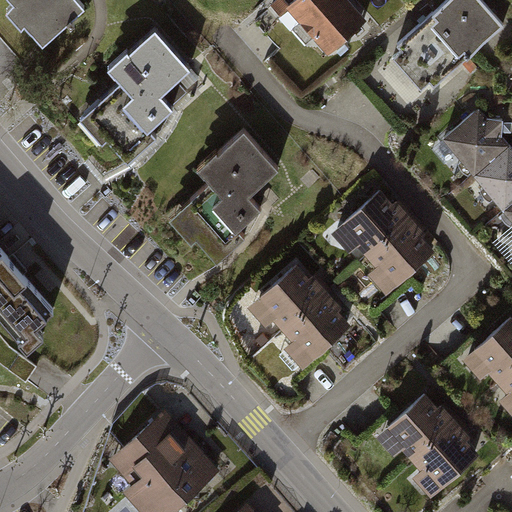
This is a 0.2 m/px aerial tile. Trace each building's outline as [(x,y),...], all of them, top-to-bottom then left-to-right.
[(12,0),(9,3),(21,18),(26,15),(44,36),(84,1),(82,0),(12,0)] [(369,20),(350,0),(293,0),(286,7),(328,55),(369,20)] [(501,22),(481,0),(447,0),(398,43),(403,49),(394,57),(419,86),(430,76),(435,81),(501,22)] [(193,68),(161,29),(119,63),(134,81),(92,116),(130,162),(158,138),(148,126),(175,104),(164,92),(193,68)] [(511,145),(495,126),(479,108),(443,139),(511,217),(511,145)] [(275,174),(242,133),(194,172),(209,190),(172,219),(211,268),(244,242),(234,230),(255,213),(244,199),(275,174)] [(433,252),(378,191),(332,232),(387,293),(433,252)] [(0,247),(0,317),(27,348),(43,334),(34,324),(53,307),(13,262),(0,247)] [(346,328),(293,264),(247,301),(301,366),(346,328)] [(511,316),(510,314),(462,357),(479,377),(488,369),(507,391),(499,398),(511,412),(511,316)] [(437,405),(426,392),(376,436),(392,454),(401,446),(420,467),(412,474),(430,495),(480,451),(468,438),(471,435),(440,402),(437,405)] [(166,511),(214,469),(163,411),(118,451),(141,477),(128,488),(149,511),(166,511)]
